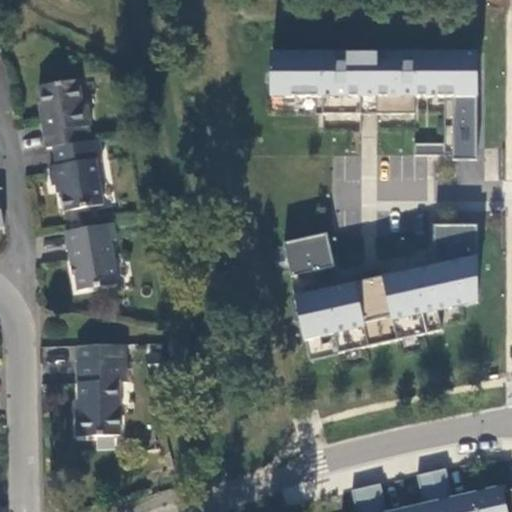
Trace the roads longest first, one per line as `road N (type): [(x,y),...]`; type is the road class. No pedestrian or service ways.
road 1 (residential): [(0,290),(20,322),(27,511)]
road 2 (residential): [(319,466),(511,427)]
road 3 (residential): [(0,288),(17,258),(11,177),(0,149)]
